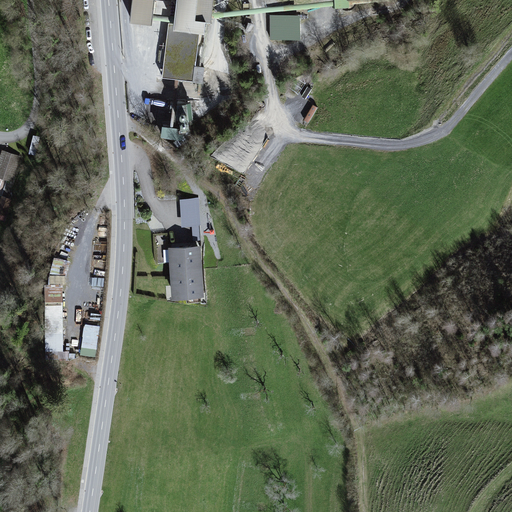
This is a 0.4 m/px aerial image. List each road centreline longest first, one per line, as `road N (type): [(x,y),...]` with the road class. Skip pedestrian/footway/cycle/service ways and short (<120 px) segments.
road 1 (track): [(365,511),(359,434),(334,364),(222,197),(119,101)]
road 2 (tertiary): [(89,511),(116,315),(119,101)]
